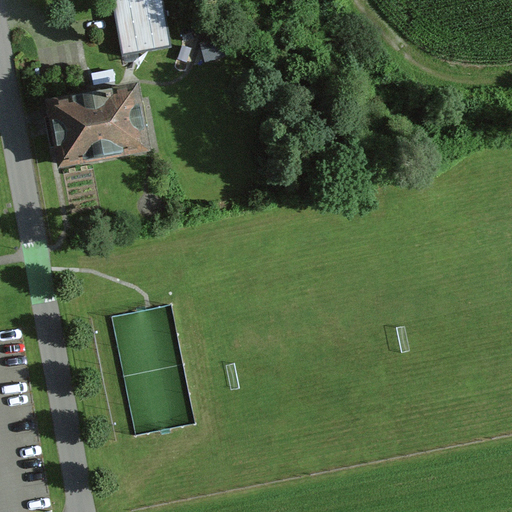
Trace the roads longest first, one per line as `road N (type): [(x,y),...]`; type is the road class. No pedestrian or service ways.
road 1 (unclassified): [(84,511),(0,53)]
road 2 (track): [(511,79),(453,80),(417,64),(359,0)]
